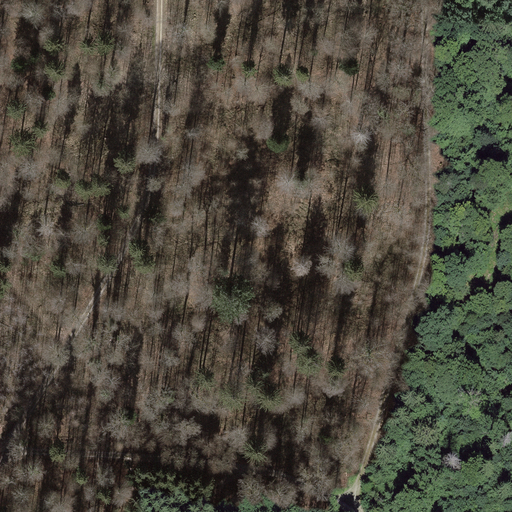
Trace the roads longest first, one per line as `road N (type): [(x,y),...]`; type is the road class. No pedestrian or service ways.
road 1 (track): [(426,0),(425,257),(351,508)]
road 2 (track): [(4,448),(141,217),(155,170),(157,0)]
road 3 (track): [(355,511),(288,477),(4,448)]
